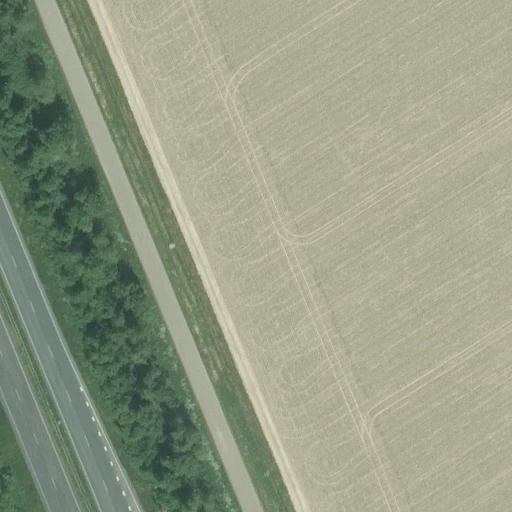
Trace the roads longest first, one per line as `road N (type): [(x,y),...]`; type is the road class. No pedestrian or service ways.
road 1 (unclassified): [(251,511),(43,0)]
road 2 (trunk): [(115,511),(0,228)]
road 3 (trunk): [(0,350),(65,511)]
